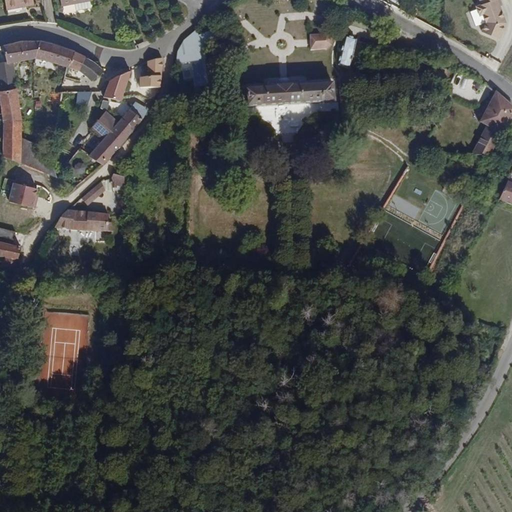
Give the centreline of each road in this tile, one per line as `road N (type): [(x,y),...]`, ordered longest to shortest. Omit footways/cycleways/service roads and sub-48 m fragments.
road 1 (residential): [(172,40),(161,106),(114,166),(47,217),(21,263)]
road 2 (residential): [(172,40),(118,59),(41,34),(0,41)]
road 3 (residential): [(359,0),(511,91)]
road 4 (unclassified): [(406,511),(499,383)]
